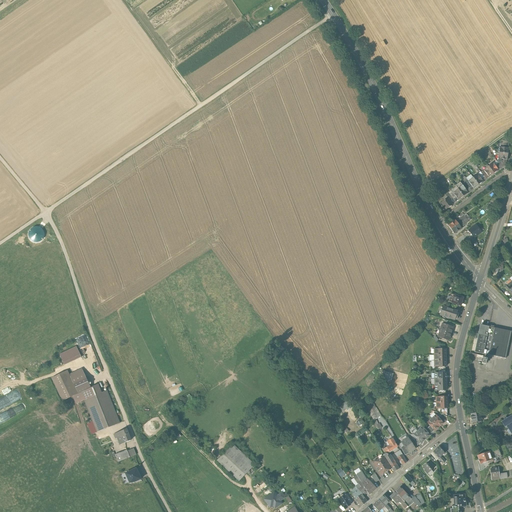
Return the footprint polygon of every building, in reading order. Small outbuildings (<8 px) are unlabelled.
[(507,160),(502,159),(501,161),(498,164),(501,168),(506,164),(507,160)] [(495,166),(493,163),(488,167),(494,174),(499,170),(498,170),(495,166)] [(494,174),(488,167),(483,170),(486,173),(489,177),(494,174)] [(480,177),(478,174),(473,178),(478,185),(483,182),(480,177)] [(478,185),(473,178),(468,182),(470,184),(473,188),(474,189),(478,185)] [(467,187),(465,189),(460,182),(455,186),(458,189),(463,197),(468,193),(467,193),(470,191),(467,187)] [(458,189),(453,193),(455,196),(458,200),(463,197),(458,189)] [(446,209),(455,202),(452,198),(449,200),(448,198),(441,203),(446,209)] [(455,221),(448,226),(451,230),(462,222),(460,219),(458,220),(458,222),(457,222),(455,221)] [(462,222),(451,230),(454,234),(461,229),(460,227),(461,226),(462,226),(464,225),(462,222)] [(481,232),(476,225),(468,231),(474,238),(481,232)] [(463,298),(451,294),(448,302),(460,306),(463,298)] [(451,309),(442,306),(440,315),(455,320),(458,311),(451,309)] [(489,327),(480,325),(474,352),(483,354),(483,352),(488,353),(488,355),(505,358),(511,332),(493,328),(497,310),(492,309),(489,327)] [(453,327),(442,324),(441,327),(442,328),(441,331),(451,334),(452,329),(453,327)] [(451,334),(441,331),(440,334),(439,334),(438,337),(448,341),(449,338),(449,339),(451,334)] [(65,364),(82,357),(77,345),(60,353),(65,364)] [(67,371),(52,378),(63,401),(73,396),(78,393),(78,394),(91,388),(84,374),(71,380),(70,376),(67,371)] [(91,388),(78,394),(78,393),(73,396),(76,404),(84,400),(101,393),(98,385),(91,388)] [(101,393),(84,400),(97,432),(120,423),(107,391),(101,393)] [(1,398),(3,404),(10,401),(8,395),(1,398)] [(13,408),(28,400),(26,396),(11,403),(13,408)] [(367,405),(374,420),(381,416),(374,402),(367,405)] [(481,412),(471,414),(473,422),(482,420),(482,418),(483,418),(482,415),(481,415),(481,412)] [(439,418),(436,415),(432,419),(439,427),(443,423),(439,418)] [(511,416),(508,418),(505,418),(504,421),(502,422),(505,427),(506,426),(509,430),(510,429),(511,431),(511,432),(511,433),(511,416)] [(439,427),(432,419),(427,423),(430,426),(434,431),(439,427)] [(425,430),(423,427),(418,431),(425,439),(430,435),(425,430)] [(126,429),(116,433),(118,438),(123,436),(125,443),(131,440),(126,429)] [(425,439),(418,431),(414,435),(417,438),(421,443),(425,439)] [(392,438),(385,443),(387,447),(395,443),(392,438)] [(409,438),(402,443),(403,446),(409,454),(416,449),(412,443),(409,438)] [(395,443),(387,447),(390,451),(397,447),(395,443)] [(254,466),(232,445),(216,462),(239,483),(254,466)] [(409,454),(403,446),(401,448),(405,456),(409,454)] [(439,447),(433,452),(438,458),(440,457),(445,453),(439,447)] [(134,448),(127,451),(130,457),(136,455),(134,448)] [(498,448),(489,452),(492,460),(501,456),(498,448)] [(127,450),(120,452),(123,460),(130,457),(127,451),(127,450)] [(489,452),(477,456),(479,460),(479,461),(480,464),(484,463),(492,460),(489,452)] [(389,455),(385,458),(390,465),(395,462),(391,456),(389,455)] [(402,455),(397,457),(399,459),(403,465),(407,462),(402,455)] [(384,457),(374,464),(380,475),(392,469),(390,465),(385,458),(384,457)] [(395,462),(390,465),(392,469),(394,472),(399,469),(395,462)] [(429,462),(423,467),(426,470),(425,471),(427,474),(434,468),(429,462)] [(498,468),(494,468),(494,469),(490,470),(492,480),(507,478),(506,473),(499,474),(498,468)] [(141,479),(136,469),(126,474),(131,484),(141,479)] [(369,487),(365,482),(364,482),(364,481),(366,480),(361,472),(356,475),(357,475),(361,481),(363,486),(368,493),(369,495),(373,492),(369,487)] [(362,487),(363,486),(357,475),(353,478),(354,479),(351,481),(358,491),(359,490),(361,488),(361,487),(362,486),(362,487)] [(415,485),(406,475),(401,479),(409,489),(415,485)] [(376,488),(368,479),(365,482),(369,487),(373,492),(376,488)] [(362,487),(362,486),(361,487),(361,488),(359,490),(361,494),(358,496),(358,498),(362,495),(363,496),(368,493),(363,486),(362,487)] [(411,499),(400,487),(395,492),(405,503),(408,507),(414,503),(411,499)] [(359,490),(358,491),(352,495),(356,500),(358,498),(358,496),(361,494),(359,490)] [(276,509),(284,503),(282,500),(286,497),(282,491),(278,494),(275,491),(264,498),(271,508),(274,506),(276,509)] [(405,503),(395,492),(389,497),(395,503),(399,500),(399,502),(402,505),(405,503)] [(411,499),(414,503),(416,506),(420,504),(421,505),(424,503),(419,493),(411,499)] [(346,495),(344,496),(343,495),(342,494),(340,495),(339,497),(340,498),(339,499),(338,500),(341,504),(342,507),(343,507),(346,504),(347,506),(349,506),(350,504),(349,503),(349,501),(350,501),(346,495)] [(337,495),(332,499),(337,506),(341,504),(338,500),(339,499),(337,495)] [(362,495),(358,498),(364,505),(367,502),(363,496),(362,495)] [(390,501),(384,495),(378,500),(384,507),(386,505),(390,501)] [(465,495),(454,496),(455,506),(452,506),(452,508),(450,508),(450,511),(458,511),(459,507),(466,506),(465,502),(466,502),(466,499),(465,499),(465,495)] [(364,505),(358,498),(356,500),(355,500),(357,504),(360,508),(364,505)] [(384,507),(378,500),(373,505),(379,511),(382,508),(384,507)]
